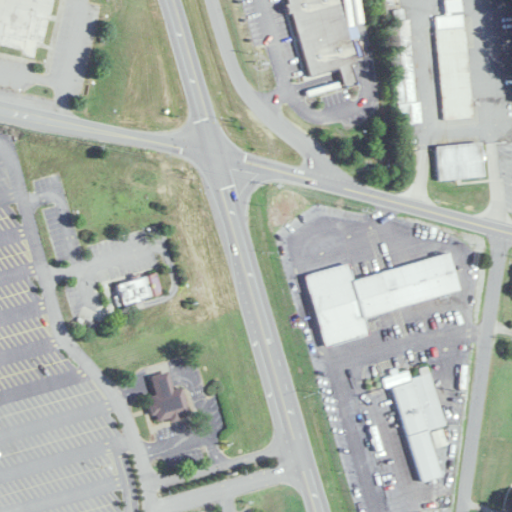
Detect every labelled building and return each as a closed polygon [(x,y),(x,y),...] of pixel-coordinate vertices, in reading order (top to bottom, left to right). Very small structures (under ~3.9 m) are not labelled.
[(55,0),(0,0),(0,46),(24,52),(23,58),(35,61),(39,43),(47,45),(55,0)] [(353,62),(338,0),(286,0),(305,79),(339,72),(342,85),(354,82),(349,63),(353,62)] [(442,119),(471,117),(464,17),(435,19),(442,119)] [(399,128),(418,126),(408,20),(388,22),(399,128)] [(481,142),(436,146),(438,181),(484,177),(481,142)] [(459,293),(450,255),(351,278),(348,264),(305,274),(323,347),(368,336),(363,315),(459,293)] [(115,285),(122,306),(163,293),(156,272),(115,285)] [(419,483),(440,477),(427,430),(444,425),(427,367),(419,369),(421,375),(409,379),(407,372),(389,377),(419,483)] [(189,413),(182,388),(173,390),(168,372),(150,377),(155,396),(147,398),(154,422),(189,413)]
